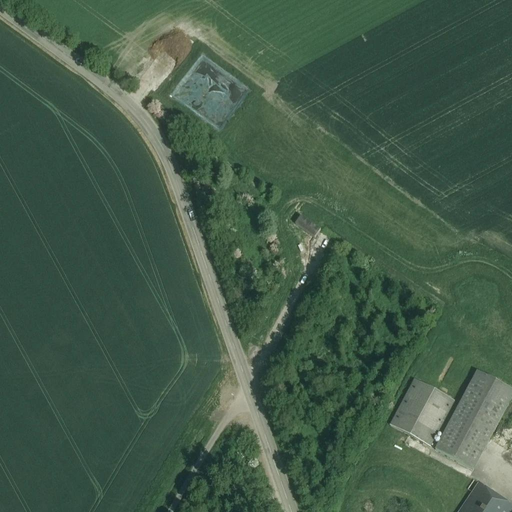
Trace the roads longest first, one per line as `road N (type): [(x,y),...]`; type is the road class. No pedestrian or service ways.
road 1 (tertiary): [(246,384),(154,134),(131,106),(0,7)]
road 2 (track): [(145,511),(224,382),(223,366),(236,356)]
road 3 (unclassified): [(170,511),(246,384)]
road 4 (tertiary): [(290,511),(246,384)]
